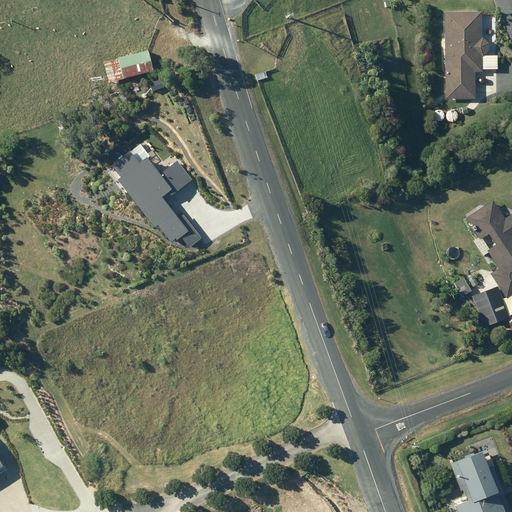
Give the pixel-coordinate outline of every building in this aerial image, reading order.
[(443,13),(445,99),(473,98),(473,72),(481,72),(480,57),(481,57),(487,51),(487,43),(482,38),(480,38),(480,12),(443,13)] [(148,52),(118,60),(123,81),(154,73),(148,52)] [(190,247),(202,238),(183,214),(179,218),(165,201),(193,179),(178,159),(160,172),(147,156),(140,161),(130,149),(110,165),(120,177),(117,180),(155,228),(158,225),(171,241),(176,238),(177,239),(181,236),(190,247)] [(488,273),(505,297),(511,292),(511,214),(511,212),(503,218),(490,199),(463,218),(478,238),(486,233),(493,244),(485,250),(497,267),(488,273)] [(462,277),(453,282),(461,295),(470,290),(462,277)] [(466,500),(453,506),(455,511),(503,511),(496,494),(502,492),(491,465),(485,467),(478,451),(469,454),(468,452),(459,455),(460,458),(448,463),(459,490),(461,489),(466,500)]
